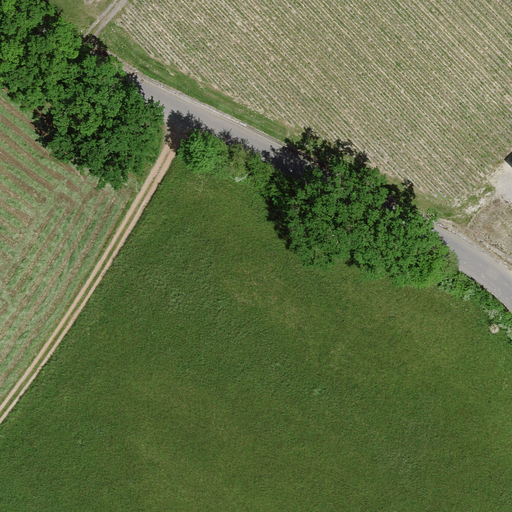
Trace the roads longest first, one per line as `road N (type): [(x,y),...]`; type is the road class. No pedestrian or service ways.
road 1 (unclassified): [(6,0),(102,69),(440,240),(511,292)]
road 2 (track): [(189,115),(92,285),(0,417)]
